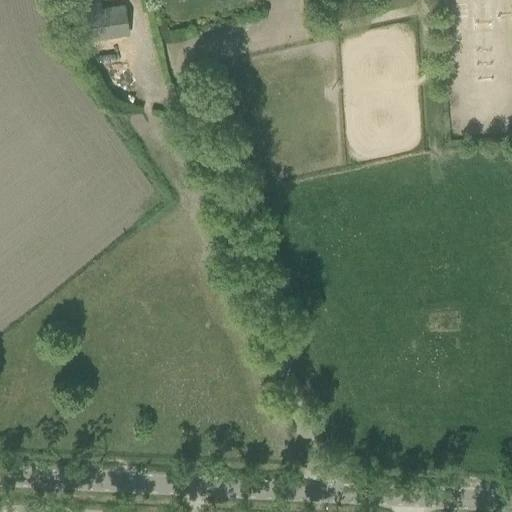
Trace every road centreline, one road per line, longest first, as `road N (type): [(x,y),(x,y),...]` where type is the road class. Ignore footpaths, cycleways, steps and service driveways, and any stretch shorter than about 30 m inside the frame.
road 1 (unclassified): [(316,494),(312,458),(187,99),(184,59),(289,26)]
road 2 (tertiary): [(316,494),(0,477)]
